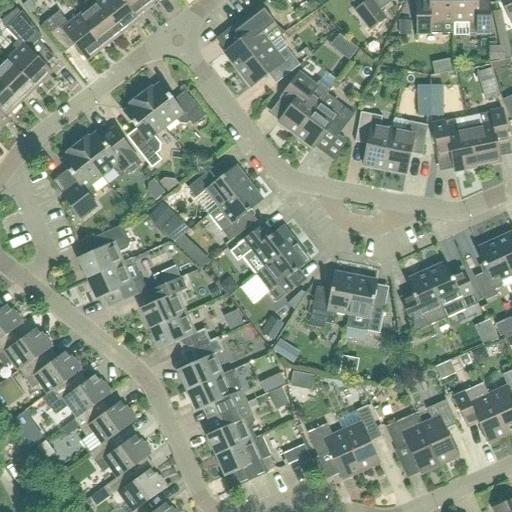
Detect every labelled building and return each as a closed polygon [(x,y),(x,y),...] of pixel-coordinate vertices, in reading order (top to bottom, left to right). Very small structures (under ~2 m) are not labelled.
[(84,0),(85,4),(89,9),(79,16),(104,48),(121,35),(93,0),(84,0)] [(121,0),(93,0),(121,35),(139,21),(136,17),(135,18),(121,0)] [(121,0),(135,18),(136,17),(152,4),(148,0),(121,0)] [(358,0),(358,1),(361,6),(354,12),(370,32),(388,18),(381,10),(394,0),(393,0),(358,0)] [(417,0),(418,34),(442,34),(441,23),(454,23),(453,0),(417,0)] [(453,0),(454,23),(466,23),(466,34),(490,34),(489,3),(488,3),(488,4),(489,4),(489,8),(477,8),(477,0),(453,0)] [(511,0),(500,0),(511,24),(511,23),(511,0)] [(238,71),(270,46),(282,36),(261,8),(233,29),(241,40),(224,53),(238,71)] [(42,24),(48,32),(64,53),(74,46),(87,62),(104,48),(79,16),(69,24),(59,11),(42,24)] [(8,59),(36,88),(52,73),(46,66),(54,57),(38,41),(42,38),(23,12),(5,29),(18,42),(13,47),(17,51),(8,59)] [(270,46),(238,71),(251,88),(272,72),(279,82),(300,66),(285,47),(276,54),(270,46)] [(0,82),(21,104),(36,88),(8,59),(0,67),(0,82)] [(456,73),(451,59),(437,63),(441,77),(456,73)] [(299,74),(281,98),(291,106),(278,123),(296,136),(320,104),(310,96),(317,87),(299,74)] [(0,112),(6,119),(6,118),(21,104),(0,82),(0,112)] [(151,87),(140,96),(165,129),(176,120),(179,124),(186,125),(190,122),(193,126),(205,117),(189,97),(178,106),(160,84),(153,89),(151,87)] [(165,129),(140,96),(129,105),(130,106),(123,112),(141,135),(131,143),(151,169),(161,161),(156,154),(160,152),(160,145),(154,137),(165,129)] [(511,96),(502,101),(511,121),(511,96)] [(320,104),(296,136),(314,149),(329,129),(339,136),(354,115),(337,102),(330,111),(320,104)] [(501,163),(497,143),(509,140),(502,110),(467,117),(478,168),(501,163)] [(0,131),(10,122),(6,118),(6,119),(0,112),(0,131)] [(363,166),(384,170),(392,131),(380,128),(382,117),(361,113),(356,138),(368,141),(363,166)] [(454,173),(478,168),(467,117),(432,125),(438,155),(450,153),(454,173)] [(392,131),(384,170),(406,175),(411,149),(423,151),(428,126),(407,122),(404,133),(392,131)] [(88,136),(77,145),(102,178),(113,169),(116,173),(123,174),(126,171),(130,175),(140,168),(124,148),(115,155),(97,133),(89,138),(88,136)] [(102,178),(77,145),(66,154),(67,156),(60,161),(78,184),(62,196),(81,221),(97,209),(90,199),(94,197),(94,190),(91,186),(102,178)] [(218,208),(250,184),(236,166),(216,182),(208,172),(188,188),(196,199),(205,191),(218,208)] [(250,184),(218,208),(231,224),(222,232),(230,242),(250,226),(243,217),(263,201),(250,184)] [(78,259),(87,280),(123,263),(118,252),(127,248),(130,242),(122,226),(96,238),(101,249),(78,259)] [(283,226),(272,235),(264,226),(230,252),(238,262),(242,258),(256,275),(296,244),(283,226)] [(511,232),(495,240),(511,276),(511,232)] [(511,276),(495,240),(475,249),(486,273),(475,278),(485,301),(497,296),(495,290),(498,288),(502,284),(501,281),(511,276)] [(277,302),(297,286),(304,281),(297,272),(310,261),(296,244),(256,275),(277,302)] [(133,259),(123,263),(87,280),(96,300),(104,297),(109,308),(147,291),(133,259)] [(446,262),(426,272),(447,319),(478,305),(463,270),(452,275),(446,262)] [(400,297),(405,309),(416,333),(447,319),(426,272),(405,281),(411,293),(400,297)] [(348,316),(356,277),(334,273),(329,298),(315,295),(309,327),(323,330),(325,323),(334,325),(336,313),(348,316)] [(378,281),(356,277),(348,316),(346,328),(379,335),(384,309),(373,306),(378,281)] [(150,330),(186,314),(177,293),(186,289),(181,278),(158,288),(163,299),(140,309),(150,330)] [(0,340),(12,332),(21,325),(19,323),(21,321),(16,314),(14,315),(7,306),(0,310),(0,340)] [(186,314),(150,330),(159,351),(182,340),(187,352),(195,349),(210,342),(204,330),(195,334),(186,314)] [(41,355),(50,349),(48,346),(51,345),(45,337),(43,339),(36,329),(19,342),(12,332),(0,340),(0,362),(3,367),(12,361),(19,371),(41,355)] [(408,336),(386,338),(388,359),(410,357),(408,336)] [(195,349),(200,361),(177,371),(186,392),(223,375),(214,355),(223,351),(217,338),(210,342),(195,349)] [(41,355),(19,371),(27,381),(35,376),(48,394),(71,379),(80,372),(78,370),(80,368),(75,361),(73,362),(66,353),(48,365),(41,355)] [(208,421),(224,414),(255,400),(255,397),(253,393),(244,397),(241,391),(241,386),(235,374),(231,371),(223,375),(186,392),(196,412),(203,409),(208,421)] [(488,395),(507,437),(511,434),(511,371),(502,376),(507,387),(488,395)] [(96,405),(109,396),(107,393),(109,392),(104,384),(102,386),(95,376),(78,389),(71,379),(48,394),(44,397),(56,414),(69,405),(78,418),(96,405)] [(467,428),(478,423),(488,445),(507,437),(488,395),(478,399),(474,391),(472,389),(453,397),(467,428)] [(255,422),(252,416),(249,409),(257,405),(255,400),(224,414),(208,421),(214,433),(206,436),(216,457),(252,440),(252,439),(256,438),(251,427),(255,422)] [(421,425),(439,467),(459,458),(446,429),(457,425),(446,401),(427,409),(432,420),(422,425),(421,425)] [(111,439),(134,422),(132,419),(135,418),(129,411),(127,412),(120,403),(103,415),(96,405),(78,418),(74,421),(86,437),(94,431),(103,444),(111,439)] [(342,431),(361,473),(380,464),(367,435),(378,430),(368,407),(356,412),(361,423),(342,431)] [(417,414),(405,419),(386,428),(396,451),(407,447),(420,475),(439,467),(421,425),(422,425),(417,414)] [(74,423),(67,428),(71,434),(78,429),(74,423)] [(342,481),(361,473),(342,431),(333,435),(328,424),(307,434),(318,457),(329,453),(342,481)] [(387,435),(377,438),(381,454),(392,451),(387,435)] [(134,467),(150,456),(148,453),(150,452),(145,444),(142,446),(135,436),(118,449),(111,439),(103,444),(89,454),(103,473),(111,467),(118,478),(134,467)] [(252,440),(216,457),(225,477),(248,467),(253,478),(276,468),(261,436),(252,440)] [(126,502),(133,511),(141,506),(165,490),(163,487),(165,485),(160,478),(158,480),(151,470),(141,477),(134,467),(118,478),(104,488),(115,504),(121,505),(126,502)] [(511,511),(511,500),(493,509),(494,511),(511,511)]
